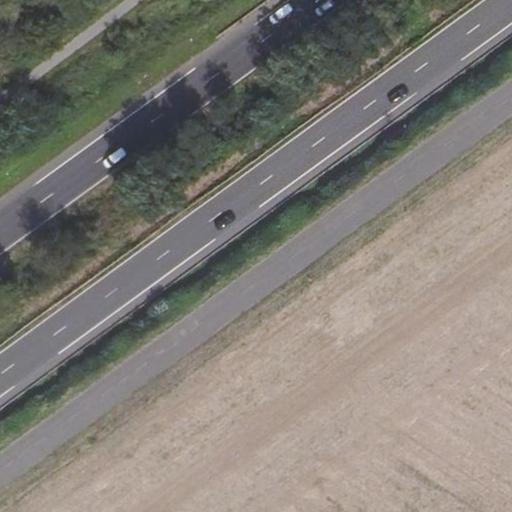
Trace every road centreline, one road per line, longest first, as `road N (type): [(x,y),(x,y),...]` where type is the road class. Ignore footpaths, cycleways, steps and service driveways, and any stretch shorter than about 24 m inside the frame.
road 1 (unclassified): [(0,472),(511,94)]
road 2 (trunk): [(0,375),(511,0)]
road 3 (trunk): [(320,0),(0,232)]
